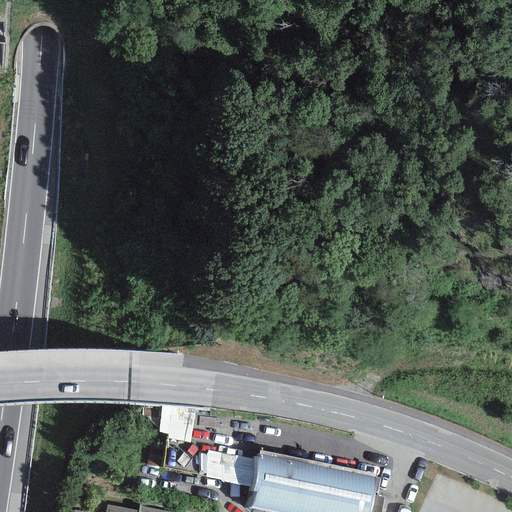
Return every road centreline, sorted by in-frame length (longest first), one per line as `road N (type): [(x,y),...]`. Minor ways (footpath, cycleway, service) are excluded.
road 1 (tertiary): [(0,384),(134,379),(262,395),(401,432),(511,477)]
road 2 (motorway): [(0,413),(43,0)]
